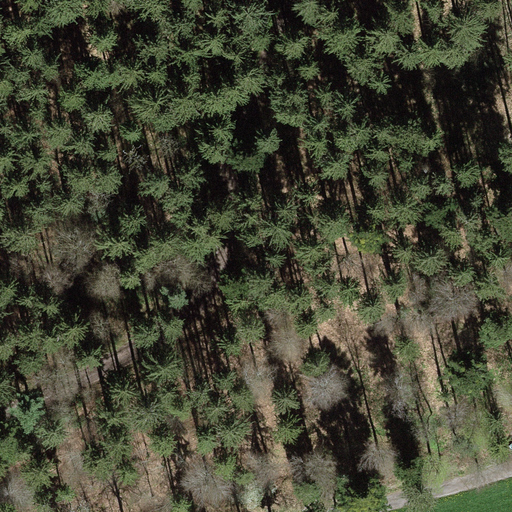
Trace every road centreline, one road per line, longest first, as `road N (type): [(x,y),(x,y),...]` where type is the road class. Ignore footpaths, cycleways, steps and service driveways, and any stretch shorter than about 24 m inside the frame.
road 1 (track): [(297,0),(245,137),(233,224),(211,277),(152,339),(0,417)]
road 2 (track): [(382,511),(511,473)]
